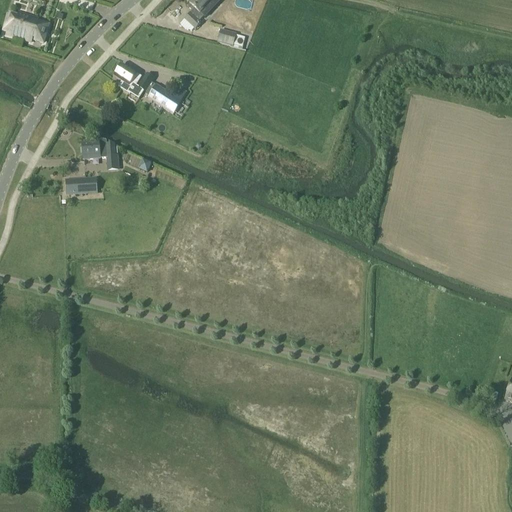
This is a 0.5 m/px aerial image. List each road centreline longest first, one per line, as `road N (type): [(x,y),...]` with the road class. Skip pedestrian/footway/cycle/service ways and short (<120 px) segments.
road 1 (tertiary): [(0,203),(53,93),(133,0)]
road 2 (track): [(511,37),(344,0)]
